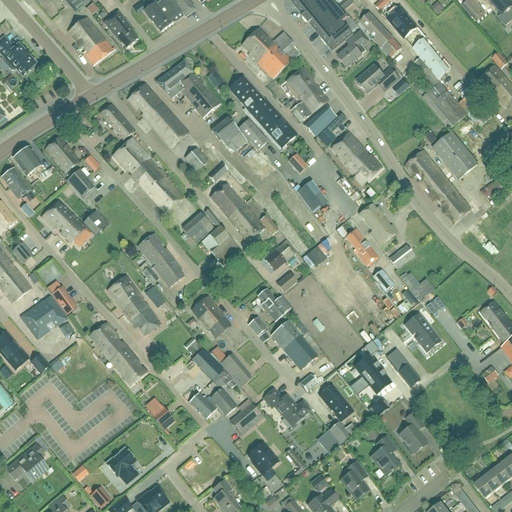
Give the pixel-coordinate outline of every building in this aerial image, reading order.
[(75,15),(84,7),(78,0),(67,0),(65,2),(75,15)] [(159,0),(143,12),(147,19),(148,18),(160,34),(174,24),(173,23),(182,16),(184,19),(194,12),(185,0),(159,0)] [(353,37),(342,24),(347,20),(330,0),(292,0),(290,2),(302,17),(301,18),(307,26),(309,25),(332,53),(353,37)] [(344,0),(337,6),(343,12),(344,12),(344,13),(354,5),(349,0),(344,0)] [(379,13),(380,13),(391,2),(389,0),(382,0),(374,7),(379,13)] [(511,21),(511,6),(506,0),(487,0),(502,18),(506,15),(511,22),(511,21)] [(92,19),(99,14),(93,7),(86,12),(92,19)] [(420,60),(439,82),(450,73),(423,40),(426,38),(399,9),(386,20),(413,50),(420,59),(420,60)] [(478,13),(471,19),(476,25),(485,17),(480,11),(478,13)] [(121,21),(117,15),(104,26),(119,45),(121,44),(126,50),(138,40),(128,28),(129,27),(123,19),(121,21)] [(402,50),(369,15),(360,24),(375,40),(373,42),(381,50),(382,49),(392,60),(402,50)] [(111,50),(87,19),(68,34),(80,49),(82,49),(85,53),(82,55),(93,68),(115,51),(113,49),(111,50)] [(269,45),(265,41),(266,38),(258,30),(241,47),(249,55),(248,56),(272,81),(292,62),(300,55),(300,54),(289,42),(290,41),(284,34),(273,43),(272,42),(269,45)] [(346,70),(362,57),(362,56),(366,53),(363,48),(369,43),(360,33),(346,45),(350,49),(338,59),(346,70)] [(13,51),(3,39),(0,42),(0,55),(4,60),(5,59),(10,64),(8,66),(8,69),(11,72),(13,72),(15,70),(22,78),(28,72),(30,72),(33,69),(33,68),(35,66),(28,59),(29,58),(25,54),(24,54),(18,47),(13,51)] [(500,70),(505,65),(496,55),(491,60),(500,70)] [(439,82),(420,60),(414,64),(422,74),(420,76),(434,92),(435,91),(441,99),(437,102),(430,93),(422,100),(449,131),(467,116),(474,125),(480,121),(483,126),(492,118),(472,95),(459,106),(448,93),(439,82)] [(184,63),(155,84),(170,102),(180,93),(203,120),(220,106),(199,79),(197,81),(193,77),(194,76),(184,63)] [(383,77),(374,67),(356,82),(358,84),(358,87),(360,89),(362,89),(368,95),(378,86),(385,94),(399,81),(390,71),(383,77)] [(511,86),(496,68),(477,83),(488,96),(493,92),(508,110),(510,108),(511,109),(511,86)] [(311,115),(328,103),(303,70),(286,82),(311,115)] [(258,129),(276,114),(266,103),(261,105),(257,100),(259,98),(242,79),(228,91),(245,110),(243,112),(258,129)] [(400,89),(405,94),(410,90),(405,84),(400,89)] [(188,135),(144,85),(127,101),(136,112),(138,111),(142,115),(141,117),(170,151),(188,135)] [(300,125),(311,117),(302,105),(291,113),(300,125)] [(123,142),(133,133),(110,107),(100,115),(123,142)] [(317,137),(332,124),(328,120),(332,115),(325,107),(304,128),(311,136),(313,133),(317,137)] [(276,114),(258,129),(274,148),(279,153),(297,137),(293,133),(276,114)] [(221,145),(231,156),(246,144),(227,120),(210,132),(221,145)] [(257,152),(266,144),(248,123),(238,131),(257,152)] [(317,138),(327,148),(335,140),(326,130),(317,138)] [(458,182),(478,166),(452,134),(433,150),(458,182)] [(367,158),(364,154),(365,152),(350,137),(348,135),(331,150),(355,177),(354,179),(362,187),(381,169),(369,157),(367,158)] [(65,175),(78,164),(74,159),(58,139),(44,151),(61,171),(65,175)] [(158,172),(149,162),(149,160),(131,141),(112,159),(124,172),(127,172),(131,176),(129,179),(134,183),(135,183),(166,217),(184,201),(173,189),(177,186),(167,176),(165,178),(159,171),(158,172)] [(45,172),(29,149),(13,160),(26,178),(34,172),(38,178),(40,176),(43,180),(49,176),(46,172),(45,172)] [(196,174),(207,164),(196,150),(184,161),(196,174)] [(471,212),(423,152),(404,167),(414,179),(416,177),(420,183),(417,184),(424,192),(424,191),(428,196),(427,196),(434,205),(437,203),(441,208),(439,209),(451,224),(454,227),(456,224),(471,212)] [(295,154),(287,161),(298,173),(306,166),(295,154)] [(94,173),(100,168),(89,156),(83,161),(94,173)] [(511,186),(511,179),(506,172),(508,170),(499,160),(490,167),(498,178),(479,192),(489,205),(511,186)] [(226,180),(230,176),(221,166),(208,178),(214,185),(223,176),(226,180)] [(284,168),(279,173),(285,179),(289,175),(284,168)] [(29,193),(13,171),(1,179),(17,202),(25,196),(29,203),(35,199),(30,192),(29,193)] [(81,200),(93,189),(79,172),(67,183),(81,200)] [(324,205),(308,185),(296,193),(312,214),(324,205)] [(227,221),(244,207),(227,186),(209,200),(215,207),(219,207),(223,211),(221,213),(227,221)] [(28,205),(31,210),(39,206),(36,201),(28,205)] [(1,204),(0,204),(0,234),(1,236),(16,223),(1,204)] [(89,235),(58,204),(42,218),(54,232),(58,228),(62,232),(60,235),(70,244),(71,242),(76,247),(89,235)] [(28,220),(34,215),(26,205),(20,210),(28,220)] [(244,207),(227,221),(226,221),(233,230),(237,229),(240,233),(239,235),(246,244),(264,230),(265,230),(272,237),(278,232),(266,217),(258,223),(244,206),(244,207)] [(376,212),(371,206),(358,217),(371,233),(368,235),(378,248),(396,234),(391,227),(389,228),(380,217),(383,216),(379,210),(376,212)] [(216,229),(220,226),(208,211),(204,215),(216,229)] [(103,231),(109,225),(95,212),(90,218),(83,225),(96,238),(103,230),(103,231)] [(213,230),(200,215),(181,231),(195,246),(213,230)] [(239,270),(245,265),(242,261),(245,258),(229,239),(219,228),(201,244),(210,255),(227,274),(236,267),(239,270)] [(366,269),(378,259),(355,231),(345,240),(355,251),(353,253),(366,269)] [(163,252),(160,247),(161,246),(154,236),(137,249),(153,268),(169,290),(184,278),(180,273),(182,272),(165,250),(163,252)] [(273,272),(295,254),(285,243),(263,261),(273,272)] [(23,266),(32,258),(22,245),(13,253),(23,266)] [(396,272),(414,257),(406,247),(388,261),(396,272)] [(325,261),(316,249),(305,257),(314,269),(325,261)] [(31,291),(0,251),(0,290),(1,292),(4,290),(8,295),(5,297),(12,306),(31,291)] [(50,266),(37,278),(45,286),(54,279),(56,282),(61,277),(50,266)] [(152,287),(159,281),(148,268),(141,274),(152,287)] [(385,294),(394,287),(381,271),(372,279),(385,294)] [(408,291),(418,304),(425,297),(425,298),(433,291),(425,281),(419,286),(410,275),(407,277),(405,274),(399,278),(401,281),(408,291)] [(283,295),(296,284),(289,275),(276,286),(283,295)] [(144,339),(160,327),(126,279),(107,293),(124,315),(123,316),(134,331),(137,329),(144,339)] [(493,289),(488,293),(492,298),(497,295),(493,289)] [(66,317),(76,310),(61,290),(52,297),(66,317)] [(151,291),(143,298),(166,321),(173,314),(151,291)] [(275,304),(265,292),(257,298),(263,305),(261,307),(274,323),(289,310),(280,299),(275,304)] [(62,315),(50,298),(43,303),(43,302),(20,319),(37,343),(49,334),(45,327),(50,323),(54,329),(64,322),(60,316),(62,315)] [(230,328),(214,308),(214,306),(207,298),(191,312),(197,319),(197,318),(215,340),(230,328)] [(168,300),(165,303),(173,311),(176,307),(168,300)] [(499,310),(494,304),(480,314),(505,347),(511,341),(511,324),(510,324),(504,317),(502,318),(498,313),(500,310),(499,310)] [(404,306),(397,309),(401,319),(409,315),(404,306)] [(440,343),(418,316),(405,327),(416,340),(417,339),(420,343),(419,344),(427,354),(440,343)] [(257,339),(267,330),(257,319),(247,327),(257,339)] [(65,339),(74,333),(68,324),(59,330),(65,339)] [(109,363),(126,350),(122,345),(120,346),(116,342),(117,341),(118,339),(106,324),(88,338),(94,345),(100,353),(108,363),(109,363)] [(285,355),(302,341),(287,324),(270,338),(285,355)] [(303,328),(299,331),(303,337),(302,337),(305,341),(306,340),(310,337),(303,328)] [(16,347),(5,334),(0,338),(0,355),(15,373),(29,361),(21,353),(20,353),(16,348),(16,347)] [(183,348),(192,357),(201,348),(193,339),(183,348)] [(302,341),(285,355),(300,373),(317,358),(302,341)] [(511,341),(505,347),(501,350),(511,364),(511,341)] [(371,344),(363,350),(366,354),(367,353),(370,357),(377,352),(371,344)] [(158,366),(165,361),(156,349),(148,355),(158,366)] [(109,363),(108,363),(130,388),(147,374),(143,369),(141,371),(137,366),(139,364),(126,350),(109,363)] [(231,380),(202,350),(191,362),(218,389),(221,388),(222,389),(231,380)] [(39,356),(30,364),(41,376),(49,368),(39,356)] [(366,359),(353,370),(360,379),(355,382),(359,387),(377,372),(366,359)] [(60,375),(66,370),(57,360),(48,366),(56,375),(58,372),(60,375)] [(419,382),(407,366),(397,374),(410,389),(419,382)] [(482,376),(485,380),(495,372),(492,368),(482,376)] [(240,389),(249,381),(242,372),(232,380),(240,389)] [(377,372),(359,387),(363,391),(367,388),(374,396),(388,386),(377,372)] [(317,385),(310,376),(299,386),(306,394),(317,385)] [(0,387),(0,413),(4,411),(5,412),(14,405),(6,395),(0,387)] [(340,424),(353,413),(332,387),(319,397),(340,424)] [(225,418),(236,409),(221,390),(210,400),(225,418)] [(281,400),(274,392),(263,400),(271,409),(274,408),(291,429),(304,418),(304,417),(309,412),(302,404),(296,409),(286,397),(281,400)] [(204,403),(198,396),(189,405),(206,422),(217,412),(206,401),(204,403)] [(388,410),(381,402),(368,412),(375,421),(388,410)] [(251,405),(230,423),(242,438),(263,420),(251,405)] [(163,431),(174,423),(161,406),(150,414),(163,431)] [(413,457),(420,452),(419,451),(426,446),(417,434),(424,429),(413,415),(405,421),(410,428),(398,437),(413,457)] [(351,438),(339,424),(329,433),(340,446),(351,438)] [(334,450),(339,445),(328,433),(323,438),(334,450)] [(384,479),(392,473),(398,468),(389,456),(395,452),(385,438),(376,446),(380,451),(369,460),(384,479)] [(319,442),(306,451),(312,460),(325,451),(319,442)] [(278,464),(263,445),(247,458),(258,470),(257,471),(262,477),(278,464)] [(32,485),(47,472),(39,462),(44,458),(35,447),(5,471),(14,482),(23,474),(32,485)] [(340,448),(334,452),(340,462),(347,457),(340,448)] [(135,464),(124,451),(106,466),(116,479),(118,478),(126,487),(138,477),(130,468),(135,464)] [(307,472),(292,454),(288,458),(301,473),(302,473),(303,475),(307,472)] [(511,481),(511,480),(511,464),(508,460),(499,466),(511,481)] [(360,481),(365,477),(356,464),(346,471),(349,476),(347,477),(345,476),(341,479),(341,482),(340,483),(355,502),(368,492),(360,481)] [(491,473),(502,488),(511,481),(499,466),(491,473)] [(84,478),(78,472),(72,477),(78,483),(84,478)] [(493,495),(502,488),(491,473),(482,480),(493,495)] [(317,495),(327,487),(320,477),(309,485),(317,495)] [(484,501),(493,495),(482,480),(473,487),(484,501)] [(220,511),(238,511),(240,511),(227,495),(231,492),(224,482),(212,491),(216,498),(212,501),(220,511)] [(263,500),(280,494),(277,486),(260,492),(263,500)] [(90,498),(100,510),(110,502),(100,489),(90,498)] [(158,511),(168,505),(156,489),(144,499),(143,498),(136,503),(143,511),(158,511)] [(337,502),(330,492),(321,499),(320,497),(307,508),(309,511),(331,511),(329,509),(337,502)] [(461,505),(467,500),(464,496),(458,501),(461,505)] [(66,511),(70,509),(61,498),(48,509),(50,511),(66,511)] [(124,500),(108,511),(128,511),(131,510),(124,500)] [(274,500),(265,507),(268,511),(277,505),(274,500)] [(504,509),(508,506),(503,500),(499,503),(504,509)] [(299,511),(292,503),(285,508),(287,511),(299,511)]
